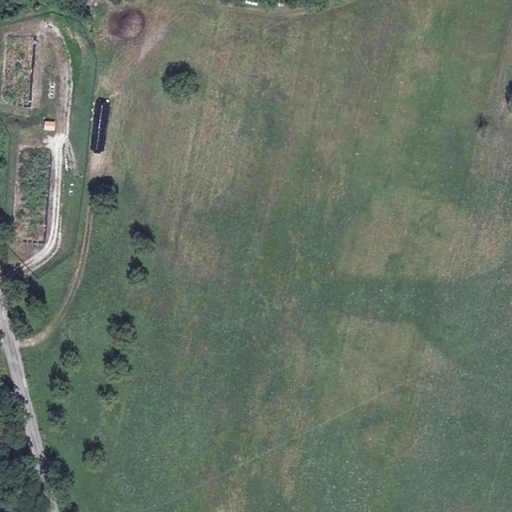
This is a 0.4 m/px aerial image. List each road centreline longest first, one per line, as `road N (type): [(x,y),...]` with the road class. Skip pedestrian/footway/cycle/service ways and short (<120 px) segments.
road 1 (tertiary): [(52,511),(0,310)]
road 2 (track): [(0,276),(50,242),(59,141)]
